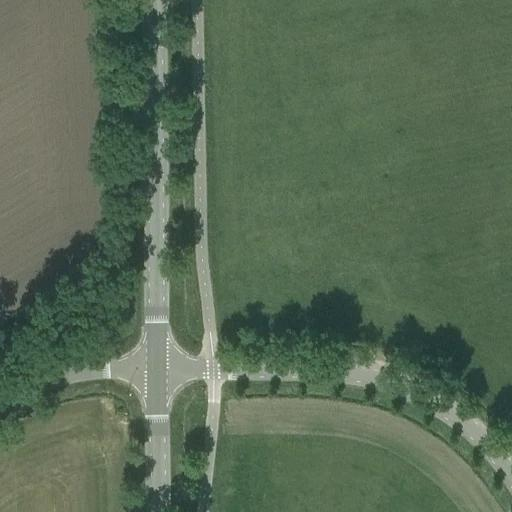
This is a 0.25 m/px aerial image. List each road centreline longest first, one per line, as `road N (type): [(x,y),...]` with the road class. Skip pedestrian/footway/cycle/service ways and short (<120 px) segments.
road 1 (unclassified): [(511,477),(463,419),(394,381),(314,369),(156,367)]
road 2 (tertiary): [(156,367),(145,0)]
road 3 (unclassified): [(0,401),(54,377),(156,367)]
road 4 (tertiary): [(159,511),(156,367)]
